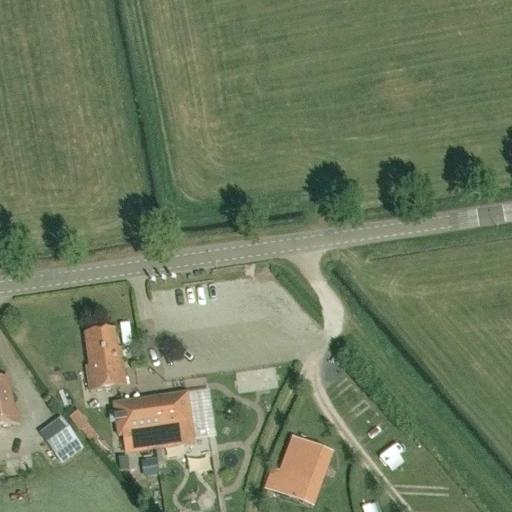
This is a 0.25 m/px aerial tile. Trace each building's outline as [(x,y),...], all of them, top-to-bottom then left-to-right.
[(89,394),(126,388),(120,350),(117,350),(114,331),(84,335),(89,368),(86,368),(89,394)] [(0,428),(19,425),(17,409),(14,410),(8,380),(0,381),(0,428)] [(114,406),(118,438),(190,428),(186,397),(114,406)] [(73,417),(93,447),(102,441),(82,411),(73,417)] [(55,458),(77,443),(61,420),(39,435),(55,458)] [(165,459),(188,458),(186,433),(164,434),(165,459)] [(322,455),(289,444),(279,475),(312,486),(322,455)] [(162,451),(135,453),(136,475),(164,474),(162,451)]
